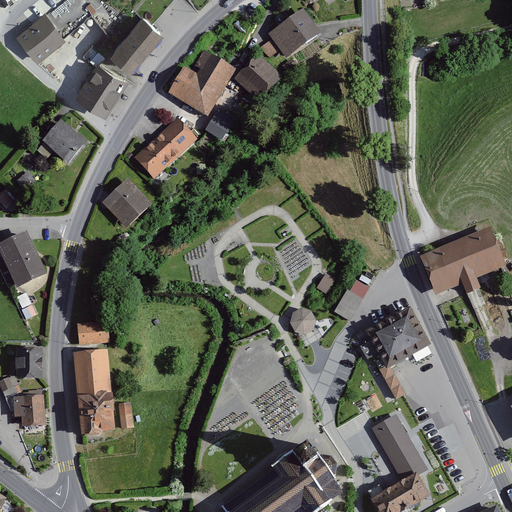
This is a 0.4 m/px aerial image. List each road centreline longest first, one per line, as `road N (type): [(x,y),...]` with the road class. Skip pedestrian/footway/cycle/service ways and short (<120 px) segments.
road 1 (secondary): [(369,0),(386,180),(406,260),(500,477)]
road 2 (track): [(402,243),(430,235),(408,176),(419,54),(511,28)]
road 3 (secondary): [(58,511),(68,490),(57,408),(59,312),(77,227)]
road 4 (residential): [(117,139),(21,68),(7,45),(6,27),(33,0)]
road 5 (secondary): [(117,139),(182,45),(231,0)]
